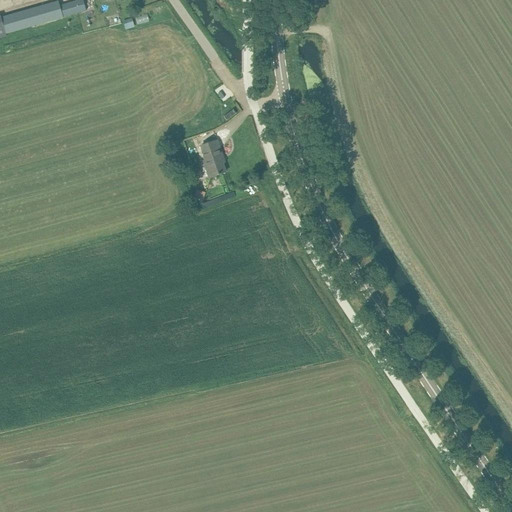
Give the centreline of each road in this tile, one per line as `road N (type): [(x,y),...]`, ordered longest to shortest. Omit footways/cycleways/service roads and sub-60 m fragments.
road 1 (unclassified): [(486,511),(312,255),(254,105)]
road 2 (track): [(275,32),(325,31),(368,182),(511,403)]
road 3 (tertiary): [(511,507),(346,257),(303,164),(285,99)]
road 4 (residential): [(174,0),(254,105)]
